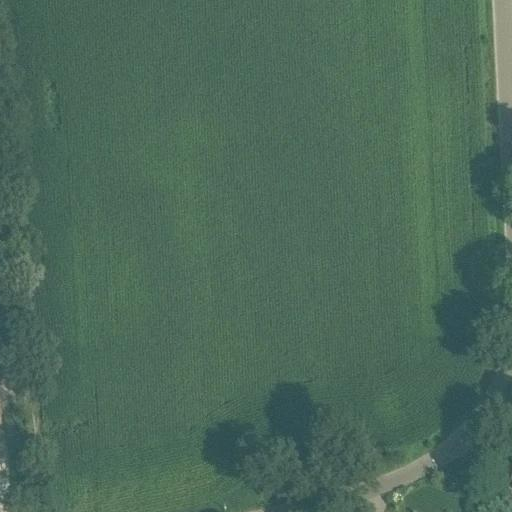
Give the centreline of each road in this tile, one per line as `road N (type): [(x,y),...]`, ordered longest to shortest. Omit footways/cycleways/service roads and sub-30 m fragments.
road 1 (unclassified): [(511,342),(492,405),(442,455),(301,511)]
road 2 (unclassified): [(503,0),(511,216)]
